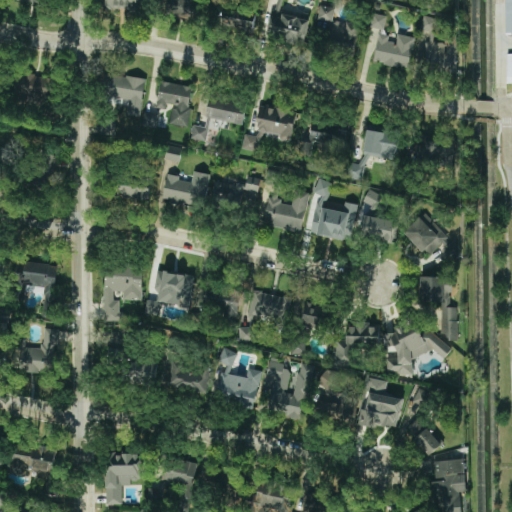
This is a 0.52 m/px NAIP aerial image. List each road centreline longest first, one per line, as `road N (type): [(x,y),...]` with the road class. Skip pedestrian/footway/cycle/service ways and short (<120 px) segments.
road 1 (tertiary): [(84,511),(80,0)]
road 2 (residential): [(468,105),(396,98),(204,55),(0,29)]
road 3 (residential): [(389,473),(206,432),(0,400)]
road 4 (residential): [(382,283),(159,237),(0,218)]
